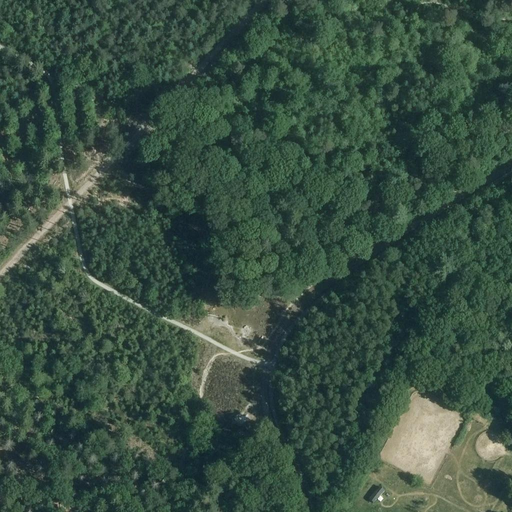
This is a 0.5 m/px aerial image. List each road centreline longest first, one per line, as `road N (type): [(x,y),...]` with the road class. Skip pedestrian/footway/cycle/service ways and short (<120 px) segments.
road 1 (track): [(305,511),(262,396),(267,347),(322,286),(376,250)]
road 2 (track): [(141,130),(0,276)]
road 3 (track): [(155,511),(181,489),(182,459),(220,345)]
road 4 (track): [(263,0),(147,124)]
road 5 (track): [(511,164),(376,250)]
road 6 (track): [(511,342),(434,278),(387,252)]
road 7 (track): [(272,190),(147,124)]
road 8 (track): [(376,250),(272,190)]
